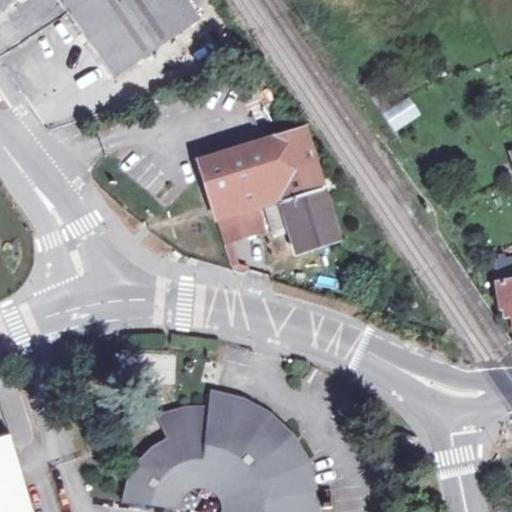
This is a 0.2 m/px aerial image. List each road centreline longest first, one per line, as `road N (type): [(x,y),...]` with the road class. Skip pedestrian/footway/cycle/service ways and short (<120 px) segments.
road 1 (unclassified): [(450,393),(391,364),(207,302),(111,302)]
road 2 (unclassified): [(111,302),(0,134)]
road 3 (unclassified): [(463,511),(450,393)]
